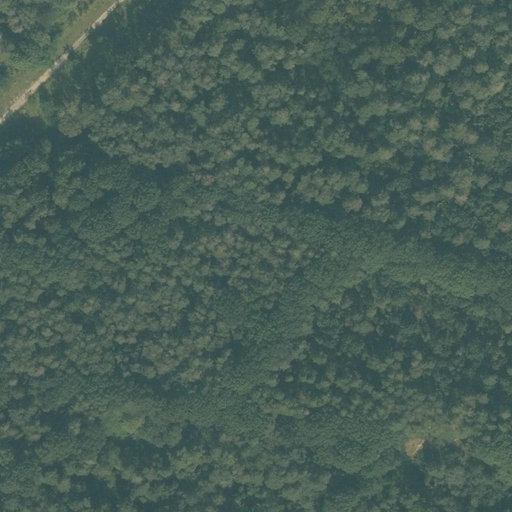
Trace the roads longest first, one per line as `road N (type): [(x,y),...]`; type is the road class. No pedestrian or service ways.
road 1 (track): [(511,264),(465,258),(7,118)]
road 2 (track): [(123,0),(0,125)]
road 3 (track): [(123,511),(85,471),(0,463)]
